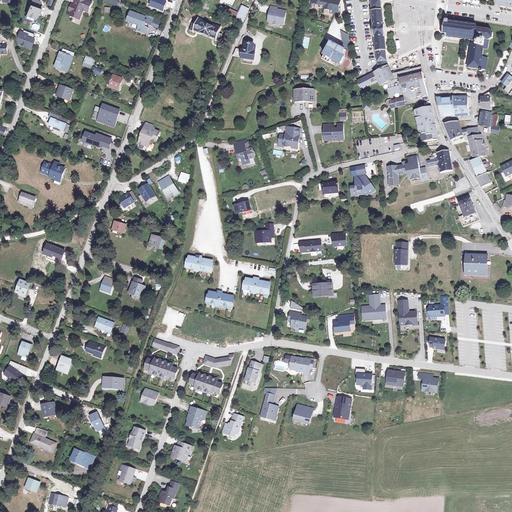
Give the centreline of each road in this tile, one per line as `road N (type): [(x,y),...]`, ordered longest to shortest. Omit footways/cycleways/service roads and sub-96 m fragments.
road 1 (residential): [(449,147),(309,177),(298,197),(271,342)]
road 2 (residential): [(138,511),(193,347),(216,352),(271,342)]
road 3 (residential): [(271,342),(511,375)]
road 4 (residential): [(104,199),(179,0)]
road 5 (residential): [(199,133),(224,264),(267,271)]
road 6 (residential): [(61,0),(0,160)]
road 7 (residential): [(0,484),(54,338)]
road 8 (residential): [(54,338),(104,199)]
road 9 (residential): [(256,0),(199,133)]
